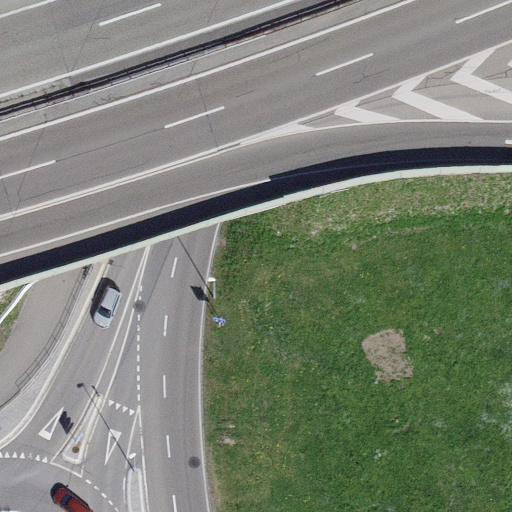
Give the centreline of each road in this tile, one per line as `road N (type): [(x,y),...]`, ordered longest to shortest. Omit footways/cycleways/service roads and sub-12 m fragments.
road 1 (secondary): [(249,0),(70,393),(0,486)]
road 2 (motorway): [(0,181),(262,97),(511,4)]
road 3 (motorway): [(0,201),(303,149),(511,138)]
road 4 (secondary): [(165,293),(295,0)]
road 5 (secondary): [(80,511),(165,293)]
road 6 (motorway): [(178,511),(165,293)]
road 7 (motorway): [(172,0),(0,55)]
